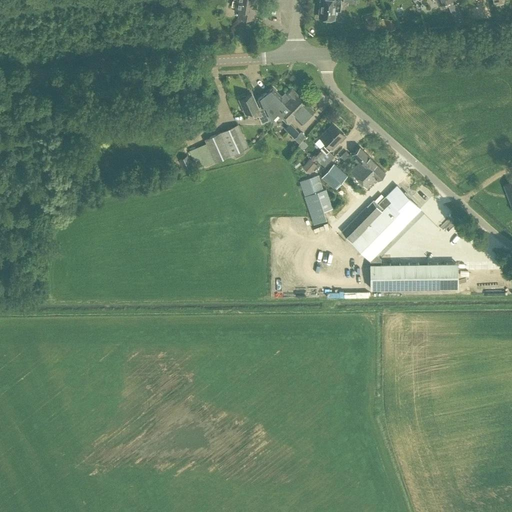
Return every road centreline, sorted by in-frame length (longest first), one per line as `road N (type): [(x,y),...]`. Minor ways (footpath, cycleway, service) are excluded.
road 1 (unknown): [(449,196),(371,260),(348,273),(329,269),(319,256),(324,241),(411,162)]
road 2 (tertiary): [(0,78),(292,57)]
road 3 (unclassified): [(511,250),(328,87),(324,56)]
road 4 (tertiary): [(324,56),(511,42)]
